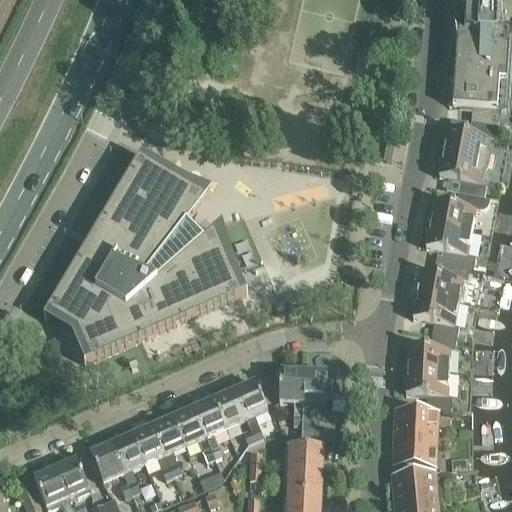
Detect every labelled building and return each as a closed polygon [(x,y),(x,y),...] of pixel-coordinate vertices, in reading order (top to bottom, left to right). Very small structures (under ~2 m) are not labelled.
[(472,112),(471,126),(498,131),(501,114),(505,114),(510,50),(508,50),(508,41),(511,41),(511,13),(496,11),(480,12),(464,15),(465,17),(466,16),(464,45),(457,45),(452,111),(454,111),(454,110),(472,112)] [(460,185),(458,197),(484,202),(487,190),(481,189),(484,173),(481,172),(484,158),(486,158),(489,142),(495,143),(498,131),(471,126),(469,138),(448,134),(446,148),(441,151),(444,156),(443,160),(438,163),(442,168),(439,181),(460,185)] [(59,297),(47,317),(54,322),(73,333),(76,335),(80,343),(90,366),(182,327),(216,312),(236,303),(243,300),(222,251),(215,234),(204,244),(198,238),(204,233),(197,226),(191,232),(187,228),(207,202),(140,162),(82,258),(59,297)] [(431,227),(431,229),(472,236),(476,213),(488,216),(490,203),(484,202),(458,197),(456,209),(435,205),(432,219),(427,222),(431,227)] [(436,266),(470,273),(474,273),(476,261),(468,259),(472,236),(431,229),(430,231),(425,234),(429,239),(426,253),(438,255),(436,266)] [(418,298),(418,299),(459,307),(463,284),(468,285),(470,273),(436,266),(433,278),(422,276),(419,289),(414,293),(418,298)] [(272,307),(277,318),(284,315),(306,305),(304,300),(301,294),(279,304),(272,307)] [(434,327),(432,340),(457,344),(459,331),(455,330),(459,307),(418,299),(417,302),(412,305),(416,310),(413,323),(434,327)] [(407,374),(407,376),(449,378),(450,354),(455,354),(457,344),(432,340),(430,352),(408,351),(408,365),(403,369),(407,374)] [(281,376),(280,407),(295,408),(294,418),(303,418),(303,408),(304,376),(281,376)] [(304,376),(303,408),(326,409),(326,406),(332,406),(333,391),(327,391),(327,377),(304,376)] [(449,378),(407,376),(407,377),(402,381),(407,386),(406,399),(427,400),(427,413),(452,414),(452,401),(448,401),(449,378)] [(255,387),(235,396),(247,425),(268,416),(255,387)] [(235,396),(214,405),(227,434),(247,425),(235,396)] [(214,405),(194,414),(206,443),(227,434),(214,405)] [(393,471),(436,473),(438,434),(439,434),(439,433),(437,433),(438,418),(439,418),(440,415),(395,413),(393,471)] [(173,423),(186,452),(198,446),(202,456),(210,452),(206,443),(194,414),(173,423)] [(294,418),(294,431),(302,431),(303,418),(294,418)] [(303,418),(302,431),(311,431),(311,419),(303,418)] [(173,423),(152,432),(169,470),(177,467),(173,457),(186,452),(173,423)] [(259,431),(251,434),(257,446),(264,443),(259,431)] [(132,441),(144,470),(157,464),(161,474),(169,470),(152,432),(132,441)] [(257,446),(251,434),(243,438),(248,450),(257,446)] [(124,479),(128,488),(136,484),(132,475),(144,470),(132,441),(111,450),(124,479)] [(210,452),(215,464),(223,461),(218,449),(210,452)] [(103,488),(124,479),(111,450),(91,459),(103,488)] [(291,450),(290,473),(323,475),(324,452),(291,450)] [(210,452),(202,456),(207,467),(215,464),(210,452)] [(252,458),(251,472),(261,472),(262,459),(252,458)] [(465,464),(452,465),(452,474),(465,474),(465,464)] [(76,465),(55,474),(68,503),(89,494),(76,465)] [(177,467),(169,470),(174,482),(182,478),(177,467)] [(169,470),(161,474),(166,485),(174,482),(169,470)] [(393,471),(393,479),(436,476),(436,473),(393,471)] [(261,472),(251,472),(250,486),(260,486),(261,472)] [(290,473),(289,497),(322,498),(323,475),(290,473)] [(55,474),(34,484),(46,511),(57,511),(58,511),(62,510),(62,511),(71,511),(68,503),(55,474)] [(439,511),(436,476),(393,479),(392,480),(394,511),(439,511)] [(136,484),(128,488),(133,500),(141,496),(136,484)] [(205,485),(200,487),(204,496),(209,494),(205,485)] [(133,500),(128,488),(120,491),(126,503),(133,500)] [(19,497),(25,511),(40,511),(31,491),(19,497)] [(289,497),(287,511),(321,511),(322,498),(289,497)] [(214,511),(219,510),(214,498),(206,502),(209,511),(214,511)] [(118,511),(114,503),(103,509),(104,511),(118,511)]
